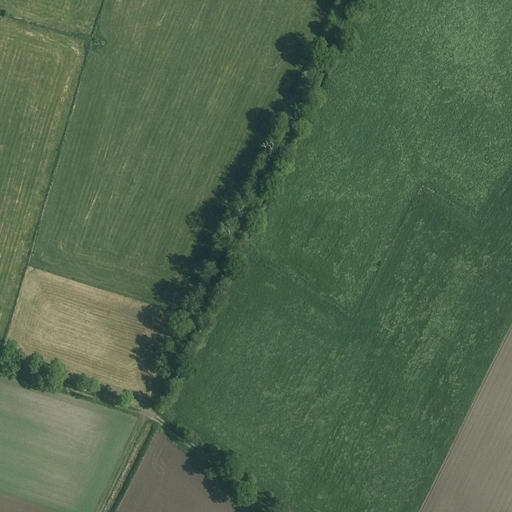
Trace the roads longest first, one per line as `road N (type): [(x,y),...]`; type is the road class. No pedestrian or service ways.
road 1 (track): [(354,0),(101,511)]
road 2 (track): [(150,414),(275,511)]
road 3 (track): [(150,414),(0,368)]
